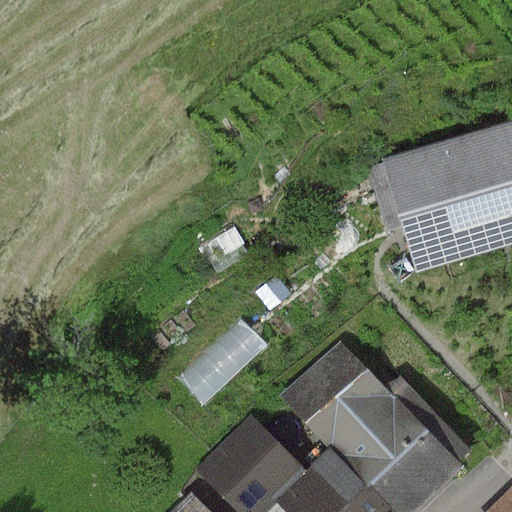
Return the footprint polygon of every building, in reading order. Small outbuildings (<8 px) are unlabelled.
[(511,246),(511,128),(511,126),(380,164),(397,223),(416,217),(432,270),(488,254),(511,246)] [(416,217),(397,223),(412,276),(432,270),(416,217)] [(338,343),(280,399),(326,447),(388,511),(411,511),(458,468),(454,464),(383,390),(338,343)] [(396,377),(383,390),(454,464),(467,452),(396,377)] [(251,416),(195,471),(234,511),(260,511),(304,470),(251,416)] [(304,470),(260,511),(388,511),(326,447),(304,470)] [(511,511),(511,484),(484,511),(511,511)] [(169,511),(205,511),(189,494),(169,511)]
